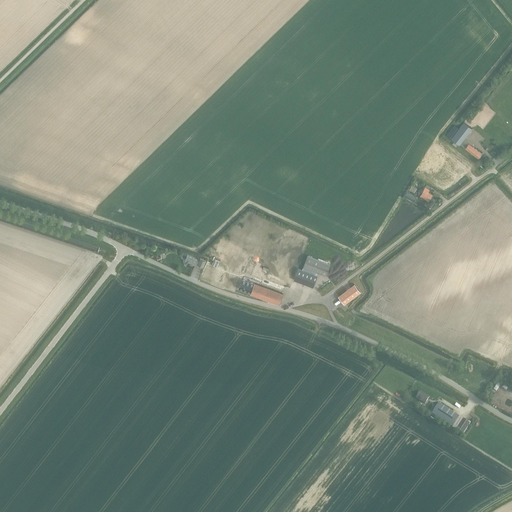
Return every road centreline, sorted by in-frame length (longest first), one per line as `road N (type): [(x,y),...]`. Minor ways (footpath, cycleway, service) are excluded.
road 1 (unclassified): [(326,298),(503,159)]
road 2 (unclassified): [(0,412),(125,249)]
road 3 (unclassified): [(511,420),(339,327)]
road 4 (unclassified): [(282,308),(213,289),(125,249)]
road 5 (unclassified): [(125,249),(0,202)]
